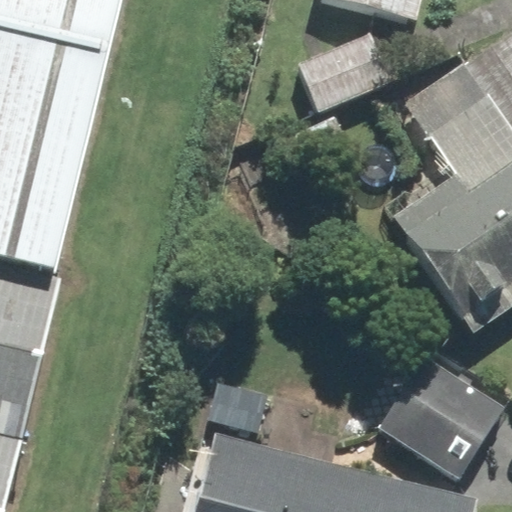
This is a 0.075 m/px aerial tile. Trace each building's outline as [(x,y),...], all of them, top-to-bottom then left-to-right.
[(0,0),(0,266),(62,282),(130,0),(0,0)] [(427,0),(322,0),(321,6),(419,33),(427,0)] [(372,39),(303,70),(325,119),(394,89),(372,39)] [(511,40),(411,107),(462,183),(403,224),(431,264),(478,268),(511,246),(511,40)] [(330,123),(278,145),(294,184),(346,162),(330,123)] [(511,246),(478,268),(509,316),(511,313),(511,246)] [(0,511),(6,511),(62,282),(0,266),(0,511)] [(511,411),(433,362),(383,441),(469,495),(511,425),(511,411)] [(214,439),(196,511),(481,511),(483,504),(214,439)]
